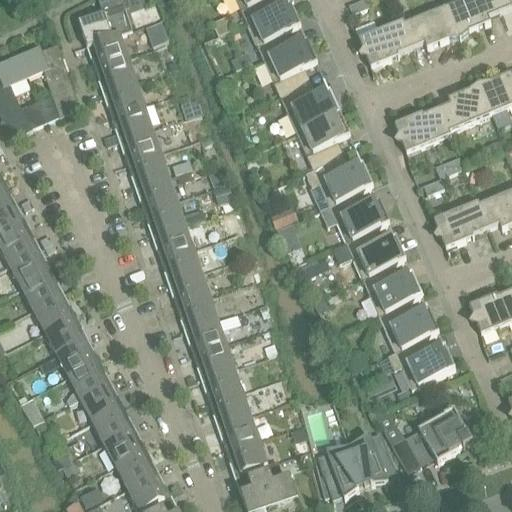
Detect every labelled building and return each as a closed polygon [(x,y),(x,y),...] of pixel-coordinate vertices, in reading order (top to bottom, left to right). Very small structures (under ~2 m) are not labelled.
[(85,24),(79,26),(87,51),(120,40),(133,35),(124,11),(128,9),(124,0),(101,0),(101,1),(106,17),(102,18),(98,18),(93,19),(89,21),(85,24)] [(234,0),(247,29),(278,15),(272,2),(275,0),(234,0)] [(499,18),(492,0),(475,0),(447,12),(460,44),(461,44),(469,37),(491,28),(489,22),(499,18)] [(511,0),(492,0),(499,18),(511,12),(511,0)] [(366,2),(348,9),(352,18),(370,11),(366,2)] [(291,9),(278,15),(247,29),(264,65),(294,52),(288,38),(301,32),(291,9)] [(460,44),(447,12),(405,29),(404,26),(403,26),(414,53),(425,48),(427,54),(449,45),(460,44)] [(403,26),(359,44),(361,47),(362,50),(369,67),(370,70),(371,73),(399,62),(398,59),(414,53),(403,26)] [(124,50),(120,40),(87,51),(95,75),(131,63),(130,62),(129,57),(126,54),(124,50)] [(307,46),(294,52),(264,65),(280,103),(311,89),(304,75),(318,69),(307,46)] [(37,107),(46,128),(59,122),(60,123),(82,115),(81,115),(58,50),(42,55),(41,53),(31,57),(26,57),(22,59),(17,60),(27,83),(43,76),(52,100),(37,107)] [(46,128),(37,107),(22,113),(10,90),(27,83),(17,60),(12,63),(8,65),(4,68),(0,70),(0,119),(13,144),(12,144),(13,145),(33,134),(46,128)] [(95,75),(104,99),(107,98),(137,87),(133,77),(133,73),(132,68),(131,63),(95,75)] [(479,88),(492,120),(511,111),(511,78),(490,87),(479,87),(479,88)] [(137,87),(107,98),(104,99),(112,123),(147,110),(147,109),(145,105),(143,101),(140,97),(137,87)] [(439,114),(451,141),(450,137),(492,120),(479,88),(478,88),(470,95),(448,104),(450,109),(439,114)] [(280,103),(297,139),(340,119),(330,97),(317,103),(311,89),(280,103)] [(193,111),(193,109),(190,100),(178,103),(180,110),(187,113),(193,111)] [(120,146),(123,145),(153,135),(150,125),(149,120),(149,116),(147,110),(112,123),(120,146)] [(423,118),(395,130),(396,132),(397,135),(405,153),(406,156),(407,159),(451,141),(439,114),(423,121),(423,118)] [(351,142),(340,119),(297,139),(313,175),(344,162),(337,148),(351,142)] [(120,146),(128,170),(163,158),(163,157),(161,153),(159,149),(156,145),(153,135),(123,145),(120,146)] [(136,194),(169,183),(166,173),(166,168),(165,163),(164,159),(163,158),(128,170),(136,194)] [(330,212),(360,199),(374,193),(363,170),(350,176),(344,162),(313,175),(314,176),(306,179),(313,193),(320,190),(330,212)] [(459,162),(435,172),(440,183),(440,184),(441,184),(464,174),(459,162)] [(188,165),(172,171),(175,179),(191,174),(188,165)] [(136,194),(145,218),(180,206),(179,205),(178,200),(176,197),(173,193),(169,183),(136,194)] [(440,184),(440,183),(424,190),(427,199),(444,192),(441,184),(440,184)] [(0,190),(0,219),(17,210),(6,188),(0,190)] [(228,190),(213,196),(218,211),(234,205),(228,190)] [(478,207),(489,234),(500,230),(502,235),(511,231),(511,197),(480,210),(479,207),(478,207)] [(330,212),(321,217),(328,233),(337,229),(346,248),(346,249),(377,235),(390,229),(380,206),(366,212),(360,199),(330,212)] [(34,212),(29,204),(21,208),(26,216),(34,212)] [(153,242),(186,231),(182,220),(182,215),(181,211),(180,207),(180,206),(145,218),(153,242)] [(445,251),(446,254),(474,243),(473,241),(489,234),(478,207),(434,225),(436,228),(437,231),(444,248),(445,251)] [(0,247),(29,232),(17,210),(0,219),(0,247)] [(277,236),(299,226),(293,213),(271,222),(277,236)] [(153,242),(161,266),(194,255),(196,254),(196,253),(194,249),(192,245),(189,241),(186,231),(153,242)] [(10,271),(38,256),(41,255),(29,232),(0,247),(0,255),(2,258),(5,262),(10,271)] [(352,263),(363,286),(393,272),(406,266),(396,243),(383,249),(377,235),(346,249),(346,248),(333,254),(340,268),(352,263)] [(53,248),(49,240),(40,245),(44,253),(53,248)] [(57,254),(53,248),(44,253),(48,259),(57,254)] [(196,254),(194,255),(161,266),(169,290),(202,278),(199,268),(199,264),(198,259),(197,255),(196,254)] [(20,294),(22,293),(53,277),(41,255),(38,256),(10,271),(15,280),(16,285),(17,289),(20,294)] [(304,285),(330,273),(325,261),(298,273),(304,285)] [(399,285),(393,272),(363,286),(379,322),(410,308),(423,302),(412,279),(399,285)] [(29,306),(34,315),(64,299),(53,277),(22,293),(20,294),(23,299),(25,303),(29,306)] [(169,290),(177,314),(213,302),(211,296),(208,292),(206,289),(202,278),(169,290)] [(497,299),(469,311),(471,314),(472,317),(479,334),(480,337),(481,340),(511,327),(511,295),(498,302),(497,299)] [(43,338),(43,339),(76,322),(64,299),(34,315),(39,325),(40,330),(41,334),(43,338)] [(177,314),(186,338),(219,326),(215,316),(215,311),(214,307),(213,303),(213,302),(177,314)] [(416,322),(410,308),(379,322),(395,358),(426,345),(439,339),(429,316),(416,322)] [(52,351),(57,360),(85,346),(88,344),(76,322),(43,339),(46,344),(49,347),(52,351)] [(186,338),(190,350),(194,361),(229,349),(227,344),(225,340),(222,336),(219,326),(186,338)] [(88,344),(85,346),(57,360),(63,370),(63,374),(65,379),(67,383),(67,384),(100,367),(88,344)] [(432,358),(426,345),(395,358),(388,361),(395,376),(402,373),(412,395),(456,375),(445,352),(432,358)] [(194,361),(202,385),(235,374),(231,364),(231,359),(230,354),(229,349),(194,361)] [(76,396),(81,405),(112,389),(100,367),(67,384),(68,385),(70,389),(73,392),(76,396)] [(210,409),(245,397),(245,396),(243,392),(241,388),(238,384),(235,374),(202,385),(210,409)] [(511,380),(500,385),(504,396),(511,392),(511,380)] [(88,423),(91,428),(93,427),(124,411),(112,389),(81,405),(86,415),(87,419),(88,423)] [(407,393),(397,398),(401,407),(411,402),(407,393)] [(218,433),(221,432),(251,421),(248,411),(248,407),(247,402),(245,397),(210,409),(218,433)] [(124,411),(93,427),(91,428),(91,429),(94,433),(96,437),(100,440),(105,450),(135,433),(124,411)] [(466,429),(466,425),(466,422),(463,420),(460,419),(457,420),(454,415),(419,435),(419,437),(406,445),(405,443),(392,451),(408,479),(435,464),(438,469),(473,449),(463,431),(466,429)] [(218,433),(226,457),(262,445),(261,443),(260,439),(257,435),(255,432),(251,421),(221,432),(218,433)] [(147,456),(135,433),(105,450),(110,459),(110,464),(112,468),(114,473),(147,456)] [(351,451),(350,452),(366,494),(366,493),(365,491),(371,489),(371,490),(389,489),(389,487),(388,485),(397,481),(398,485),(400,484),(380,439),(371,442),(370,440),(369,439),(351,451)] [(226,457),(235,481),(268,469),(264,459),(264,454),(263,450),(262,445),(226,457)] [(327,459),(318,463),(324,480),(319,481),(325,504),(331,502),(334,509),(335,509),(334,505),(343,502),(344,504),(345,505),(359,495),(358,494),(364,491),(365,494),(366,494),(350,452),(348,452),(327,456),(327,457),(327,459)] [(123,485),(128,494),(159,478),(147,456),(114,473),(115,474),(117,478),(120,481),(123,485)] [(235,481),(241,499),(245,511),(300,511),(290,482),(284,485),(278,466),(268,470),(268,469),(235,481)] [(149,511),(168,502),(168,503),(171,501),(159,478),(128,494),(133,504),(134,508),(135,511),(149,511)] [(87,501),(79,505),(83,511),(88,511),(92,510),(87,501)] [(168,502),(149,511),(177,511),(171,501),(168,503),(168,502)]
